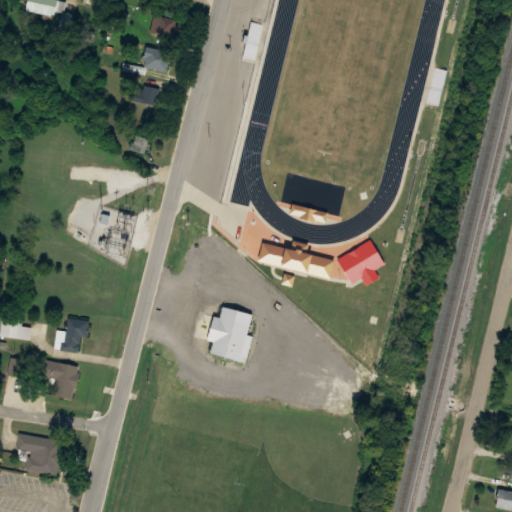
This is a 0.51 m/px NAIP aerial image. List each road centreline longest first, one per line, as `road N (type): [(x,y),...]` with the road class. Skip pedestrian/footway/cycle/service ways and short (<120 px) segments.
road 1 (tertiary): [(91,511),(219,0)]
road 2 (residential): [(452,511),(511,270)]
